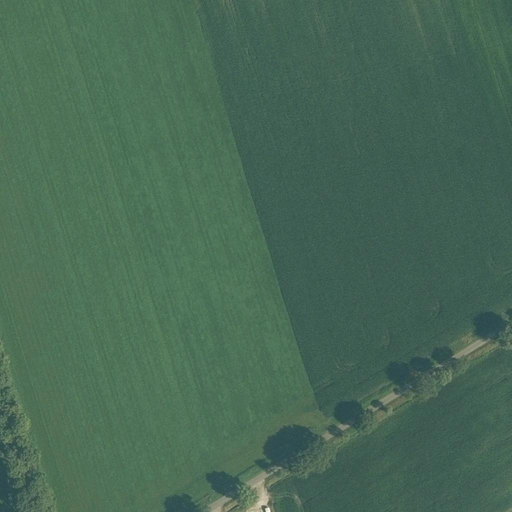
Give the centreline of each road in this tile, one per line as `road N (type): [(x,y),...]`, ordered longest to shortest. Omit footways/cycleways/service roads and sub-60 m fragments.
road 1 (unclassified): [(202,511),(511,324)]
road 2 (unclassified): [(37,511),(0,392)]
